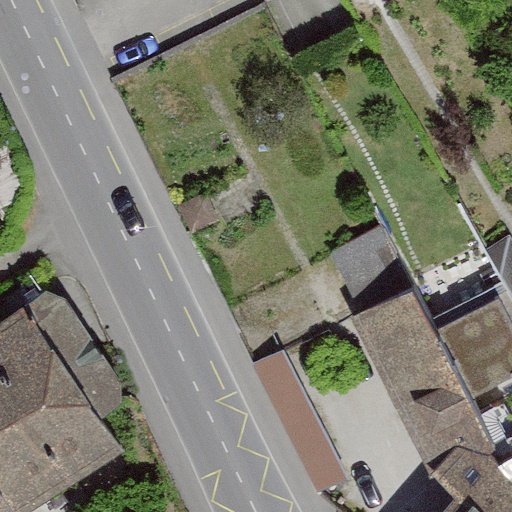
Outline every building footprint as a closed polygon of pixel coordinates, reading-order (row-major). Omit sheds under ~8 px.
[(357,289),(406,262),(383,220),(333,247),(357,289)] [(482,435),(407,281),(351,308),(427,462),(468,442),(482,435)] [(491,383),(511,371),(511,304),(502,287),(452,315),(491,383)] [(0,511),(26,511),(120,449),(97,416),(117,403),(119,384),(64,304),(49,303),(0,336),(0,511)] [(289,341),(256,357),(317,487),(350,472),(289,341)] [(461,499),(450,511),(511,511),(511,479),(468,442),(427,462),(461,499)]
